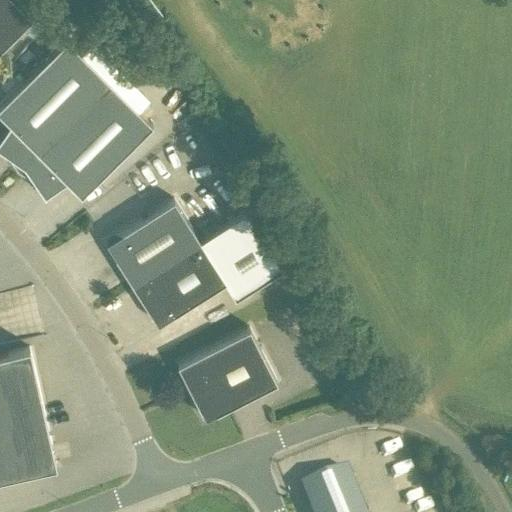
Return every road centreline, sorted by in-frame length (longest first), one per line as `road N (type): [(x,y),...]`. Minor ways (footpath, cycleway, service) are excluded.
road 1 (unclassified): [(163,483),(124,393),(65,296),(0,218)]
road 2 (unclassified): [(504,511),(450,437),(414,421),(346,420),(248,454)]
